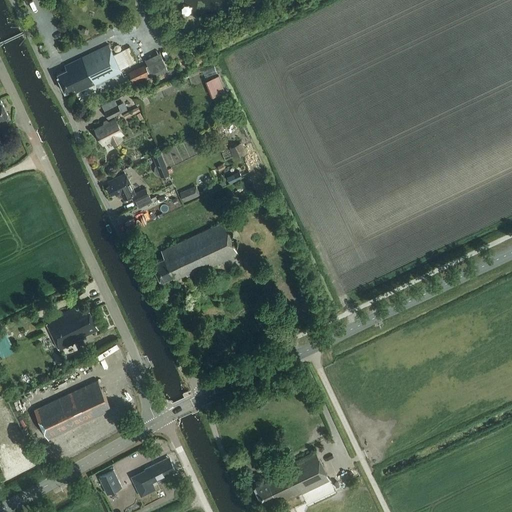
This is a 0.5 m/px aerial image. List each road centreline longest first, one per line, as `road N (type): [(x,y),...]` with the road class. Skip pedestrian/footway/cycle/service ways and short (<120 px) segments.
road 1 (residential): [(198,390),(12,0)]
road 2 (tertiary): [(162,420),(145,400),(135,355),(0,65)]
road 3 (tertiary): [(205,399),(511,253)]
road 4 (tertiary): [(0,509),(162,420)]
road 5 (unclassified): [(249,511),(205,399)]
